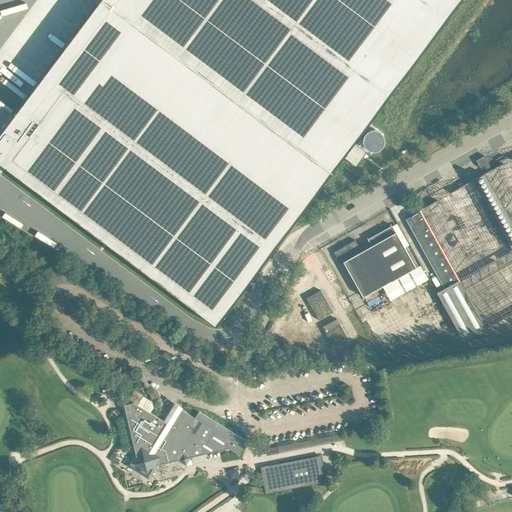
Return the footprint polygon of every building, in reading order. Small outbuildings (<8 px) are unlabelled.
[(0,102),(0,163),(216,326),(250,281),(280,241),(301,213),(343,157),(356,166),(366,152),(354,143),(461,0),(99,0),(14,113),(0,102)] [(484,156),(476,160),(480,168),(488,163),(484,156)] [(458,280),(420,211),(406,219),(444,288),(458,280)] [(415,267),(392,226),(392,225),(367,239),(371,246),(361,251),(355,240),(347,245),(344,247),(344,246),(334,252),(340,264),(343,262),(363,297),(415,267)] [(382,286),(390,300),(428,279),(420,265),(382,286)] [(485,329),(458,280),(444,288),(436,292),(461,336),(487,331),(485,329)] [(321,290),(306,298),(318,320),(333,312),(321,290)] [(333,346),(348,338),(336,318),(322,327),(333,346)] [(144,395),(135,390),(134,389),(128,399),(133,402),(138,405),(144,395)] [(133,402),(124,405),(126,414),(135,451),(126,465),(149,479),(157,465),(164,463),(178,460),(186,464),(190,457),(204,454),(228,448),(239,455),(246,444),(247,441),(246,440),(199,411),(196,416),(195,418),(181,409),(171,425),(164,421),(150,413),(138,405),(133,402)] [(260,467),(265,491),(266,494),(327,482),(327,479),(325,477),(321,457),(282,464),(281,466),(272,468),(268,466),(260,467)]
